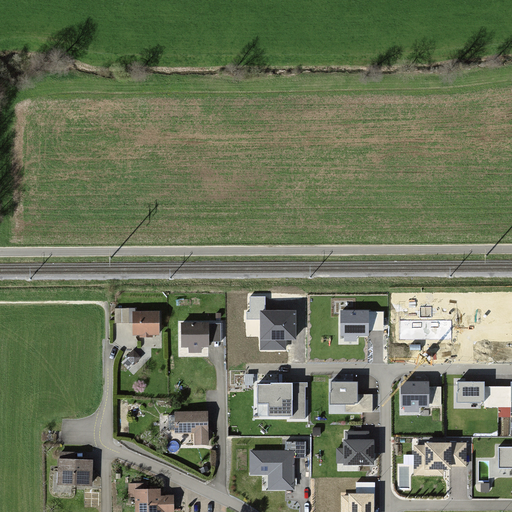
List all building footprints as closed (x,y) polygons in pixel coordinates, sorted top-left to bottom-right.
[(160,310),(134,309),(133,334),(159,335),(160,310)] [(296,310),(260,310),(260,350),(286,350),(286,339),(296,339),(296,310)] [(369,310),(340,310),(340,336),(344,336),(344,341),(357,341),(357,336),(369,336),(369,310)] [(209,322),(181,323),(181,347),(189,347),(189,352),(201,352),(201,347),(209,347),(209,322)] [(358,381),(331,381),(331,403),(358,403),(358,381)] [(429,382),(401,381),(400,406),(404,407),(404,412),(419,412),(419,406),(428,407),(429,382)] [(484,382),(457,381),(457,403),(484,403),(484,382)] [(307,383),(257,383),(257,404),(268,404),(268,416),(289,416),(289,418),(305,418),(305,388),(307,388),(307,383)] [(209,410),(177,411),(178,429),(197,429),(198,441),(210,440),(209,410)] [(374,440),(343,440),(343,465),(374,466),(374,440)] [(466,443),(424,443),(424,445),(414,445),(414,475),(443,476),(443,469),(451,469),(451,467),(466,467),(466,443)] [(511,447),(499,447),(499,468),(511,467),(511,447)] [(294,451),(250,451),(250,474),(268,474),(268,490),(294,490),(294,451)] [(74,453),(59,453),(59,482),(92,482),(92,458),(74,458),(74,453)] [(146,483),(130,483),(130,494),(137,494),(137,511),(159,511),(160,510),(173,510),(173,495),(159,495),(159,486),(146,487),(146,483)] [(373,511),(374,493),(349,493),(349,496),(341,496),(341,511),(373,511)]
